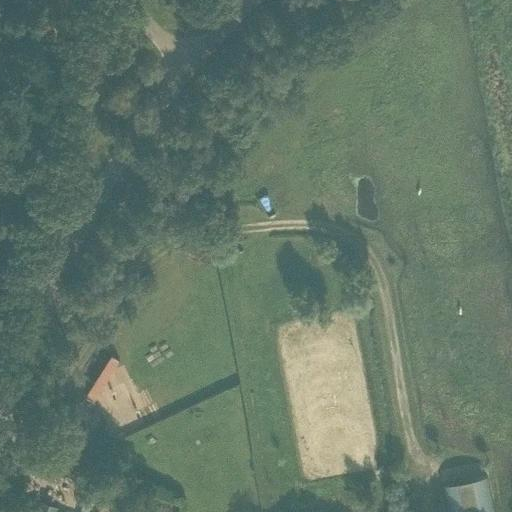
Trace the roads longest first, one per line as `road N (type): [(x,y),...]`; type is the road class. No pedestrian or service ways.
road 1 (unclassified): [(196,62),(75,236),(29,324),(0,404)]
road 2 (track): [(125,0),(71,208),(75,236)]
